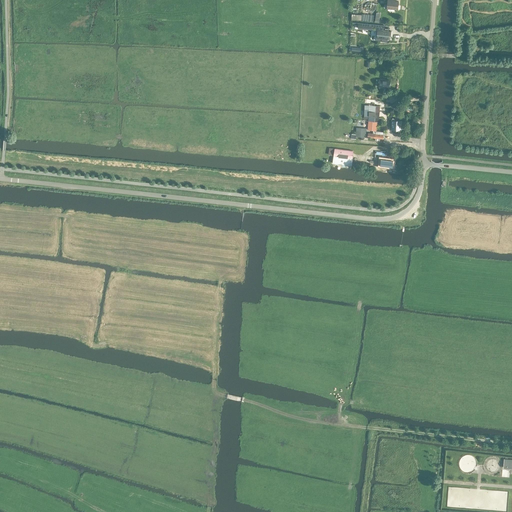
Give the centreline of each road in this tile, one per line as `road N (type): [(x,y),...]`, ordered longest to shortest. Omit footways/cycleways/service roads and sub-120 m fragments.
road 1 (unclassified): [(424,164),(413,205),(375,219),(0,179)]
road 2 (unclassified): [(424,164),(434,0)]
road 3 (track): [(374,427),(511,443)]
